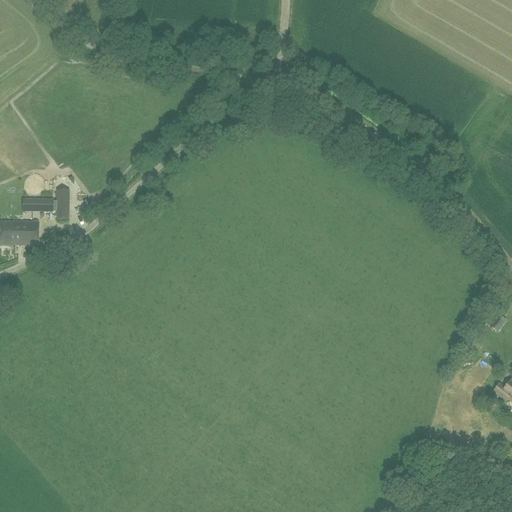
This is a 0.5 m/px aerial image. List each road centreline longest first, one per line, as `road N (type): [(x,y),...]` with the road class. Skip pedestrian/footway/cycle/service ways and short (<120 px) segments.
road 1 (unclassified): [(511,271),(418,168),(313,96),(272,84),(232,102),(71,241),(0,274)]
road 2 (unknown): [(0,111),(65,55),(124,77),(210,92),(102,192),(91,195),(68,168),(57,170)]
road 3 (track): [(28,0),(100,49),(262,86)]
